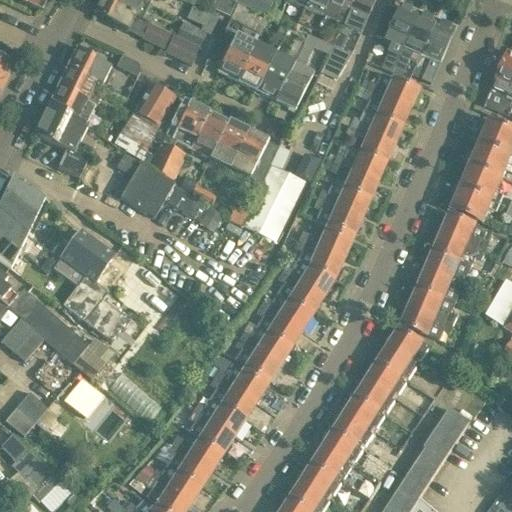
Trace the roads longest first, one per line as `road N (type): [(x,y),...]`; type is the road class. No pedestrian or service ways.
road 1 (residential): [(238,511),(363,310),(497,0)]
road 2 (residential): [(191,84),(63,21)]
